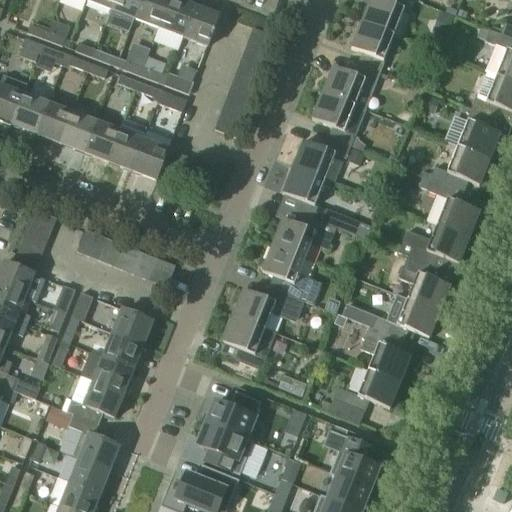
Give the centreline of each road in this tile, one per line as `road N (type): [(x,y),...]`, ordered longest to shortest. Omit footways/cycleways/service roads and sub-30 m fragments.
road 1 (residential): [(218,255),(316,2)]
road 2 (residential): [(218,255),(27,175),(0,179)]
road 3 (residential): [(140,454),(218,255)]
road 4 (tertiary): [(440,506),(511,332)]
